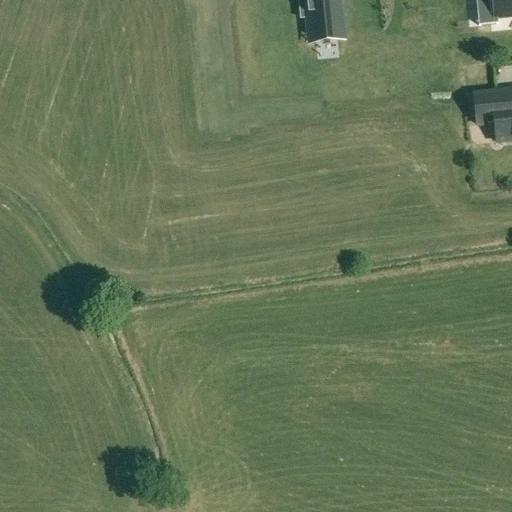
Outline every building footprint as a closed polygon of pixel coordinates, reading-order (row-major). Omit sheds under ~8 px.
[(209,0),(216,132),(253,130),(247,0),(209,0)] [(293,0),(297,37),(330,34),(327,2),(328,2),(328,0),(293,0)] [(403,67),(398,0),(354,0),(356,14),(368,13),(372,69),(403,67)] [(511,0),(482,0),(483,2),(497,0),(499,19),(511,17),(511,0)] [(468,113),(466,90),(330,98),(331,122),(468,113)] [(495,124),(497,143),(511,141),(511,105),(498,107),(496,92),(473,95),(477,126),(495,124)]
